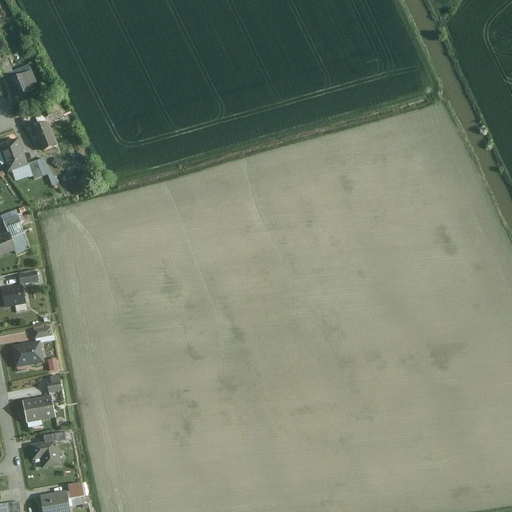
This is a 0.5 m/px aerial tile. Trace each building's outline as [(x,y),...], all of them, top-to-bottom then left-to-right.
[(34,88),(28,71),(6,79),(11,96),(34,88)] [(46,122),(29,127),(38,152),(54,146),(46,122)] [(25,163),(15,137),(0,141),(0,153),(6,170),(25,163)] [(17,212),(0,217),(3,226),(20,221),(17,212)] [(0,251),(11,247),(6,232),(0,233),(0,251)] [(22,274),(24,286),(43,282),(40,270),(22,274)] [(25,301),(20,284),(0,289),(0,296),(3,307),(25,301)] [(38,343),(10,348),(13,370),(41,365),(38,343)] [(52,372),(61,370),(59,358),(50,360),(52,372)] [(52,392),(65,392),(64,375),(51,376),(52,392)] [(48,399),(19,404),(23,427),(52,422),(48,399)] [(54,442),(27,445),(29,463),(39,462),(40,470),(57,468),(54,442)] [(65,511),(63,495),(37,499),(38,511),(65,511)] [(92,511),(90,496),(74,499),(76,507),(83,505),(84,511),(92,511)]
